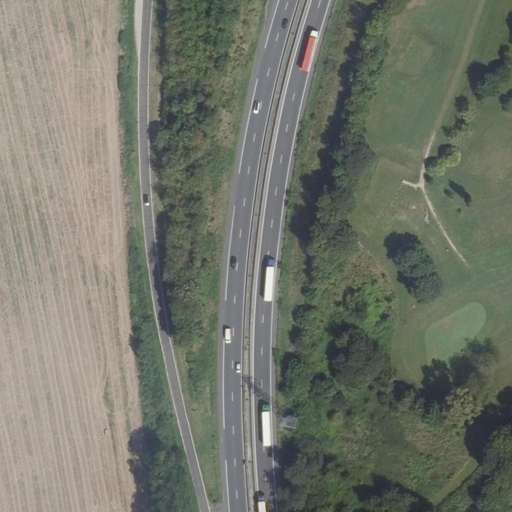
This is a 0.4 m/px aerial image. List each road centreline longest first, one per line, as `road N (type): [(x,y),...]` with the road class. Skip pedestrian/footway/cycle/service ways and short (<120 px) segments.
road 1 (trunk): [(144,0),(139,129),(153,295),(203,511)]
road 2 (trunk): [(267,511),(265,272),(285,128),(319,0)]
road 3 (trunk): [(287,0),(255,123),(236,269),(237,511)]
